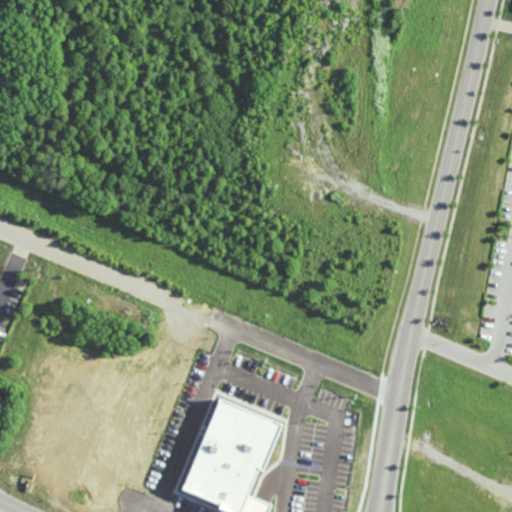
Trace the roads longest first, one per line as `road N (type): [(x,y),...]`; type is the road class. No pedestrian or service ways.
road 1 (residential): [(488,0),(380,511)]
road 2 (residential): [(400,397),(231,335),(0,225)]
